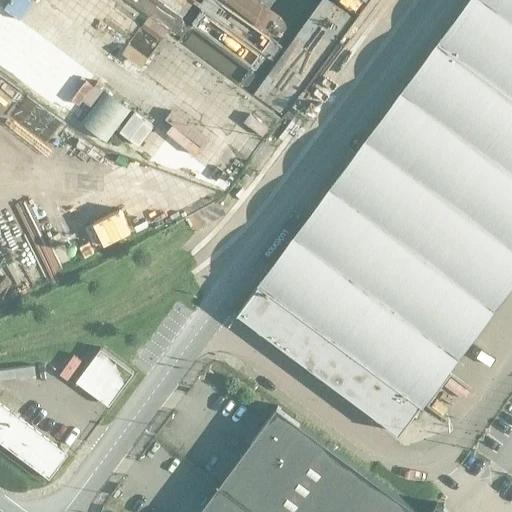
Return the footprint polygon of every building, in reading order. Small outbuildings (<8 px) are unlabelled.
[(511,0),(468,0),(461,11),(447,30),(438,41),(424,61),(387,110),(357,151),(351,158),(321,199),(282,252),(260,282),(335,337),(347,347),(422,402),(442,375),(479,326),(511,281),(511,0)] [(95,102),(108,83),(82,64),(68,83),(95,102)] [(125,104),(106,90),(82,122),(107,140),(130,108),(125,104)] [(152,124),(134,111),(119,130),(138,144),(152,124)] [(172,117),(167,124),(203,150),(208,143),(172,117)] [(251,118),(245,126),(263,139),(269,131),(251,118)] [(172,129),(166,137),(196,159),(203,151),(172,129)] [(113,239),(131,231),(120,209),(102,218),(113,239)] [(306,361),(313,366),(329,344),(335,337),(260,282),(238,311),(238,312),(239,313),(239,312),(246,317),(261,328),(276,339),(306,361)] [(347,347),(335,337),(313,366),(326,376),(347,347)] [(110,405),(134,372),(101,347),(91,361),(76,381),(110,405)] [(331,369),(326,376),(326,377),(333,381),(348,393),(362,403),(380,416),(383,419),(400,431),(399,432),(400,432),(420,406),(422,403),(347,347),(331,369)] [(86,361),(79,355),(65,375),(73,380),(86,361)] [(0,378),(29,375),(28,365),(0,368),(0,378)] [(66,453),(67,452),(0,403),(0,442),(48,477),(63,456),(66,453)] [(258,511),(414,511),(417,509),(356,463),(295,417),(278,405),(263,425),(249,444),(234,464),(220,483),(258,511)] [(427,414),(419,424),(427,431),(435,421),(427,414)] [(171,451),(167,457),(177,464),(181,458),(171,451)] [(184,460),(173,475),(191,489),(202,473),(184,460)] [(258,511),(220,483),(198,511),(258,511)] [(450,511),(448,510),(437,502),(429,511),(450,511)]
